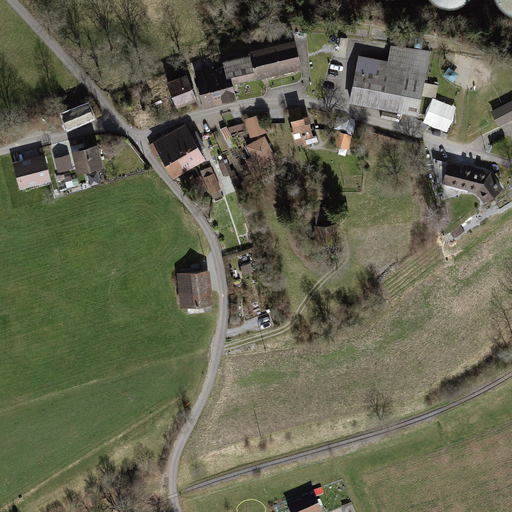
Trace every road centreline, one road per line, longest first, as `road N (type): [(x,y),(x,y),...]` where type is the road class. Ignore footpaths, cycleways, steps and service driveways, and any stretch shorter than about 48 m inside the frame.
road 1 (residential): [(135,138),(206,226),(224,284),(213,368),(175,457),(177,511)]
road 2 (residential): [(135,138),(220,108),(290,102),(511,164)]
road 3 (track): [(216,351),(292,322),(345,260),(344,238)]
road 4 (residential): [(11,0),(118,121)]
road 5 (residential): [(118,121),(0,152)]
